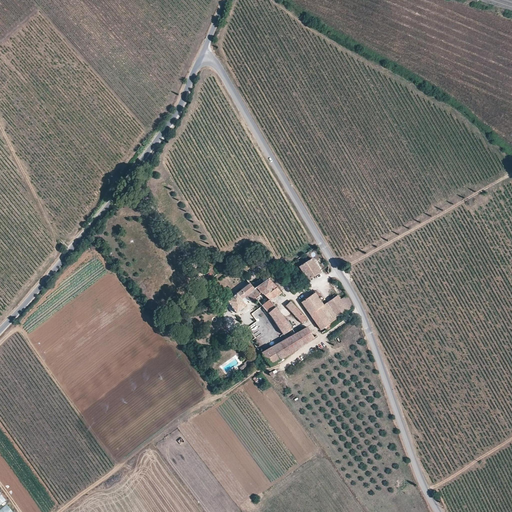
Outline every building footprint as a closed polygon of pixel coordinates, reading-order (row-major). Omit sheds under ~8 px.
[(235,258),(231,254),(231,253),(226,258),(230,262),(235,258)] [(308,280),(314,276),(320,272),(311,259),(299,267),(308,280)] [(283,274),(281,270),(274,275),(276,279),(283,274)] [(280,292),(268,279),(254,288),(259,294),(261,293),(269,300),(270,301),(280,292)] [(250,301),(259,294),(254,288),(250,284),(249,283),(228,299),(227,302),(236,312),(245,305),(242,299),(247,296),(250,301)] [(348,297),(344,292),(343,292),(338,295),(348,310),(353,307),(348,297)] [(320,308),(323,305),(314,293),(302,302),(321,329),(324,327),(330,322),(320,308)] [(348,310),(338,295),(326,303),(337,317),(348,310)] [(270,301),(269,300),(262,305),(268,313),(276,307),(270,301)] [(233,314),(236,312),(227,302),(225,304),(233,314)] [(286,306),(301,323),(306,319),(290,302),(286,306)] [(337,317),(326,303),(323,305),(320,308),(330,322),(337,317)] [(276,307),(268,313),(283,334),(292,328),(276,307)] [(337,317),(330,322),(324,327),(326,330),(340,321),(337,317)] [(306,327),(286,339),(272,347),(280,360),(313,338),(306,327)] [(272,347),(262,353),(270,366),(280,360),(272,347)] [(261,363),(254,354),(251,356),(258,365),(261,363)] [(248,361),(240,368),(243,371),(251,364),(248,361)] [(12,511),(4,502),(6,501),(0,493),(0,511),(12,511)]
